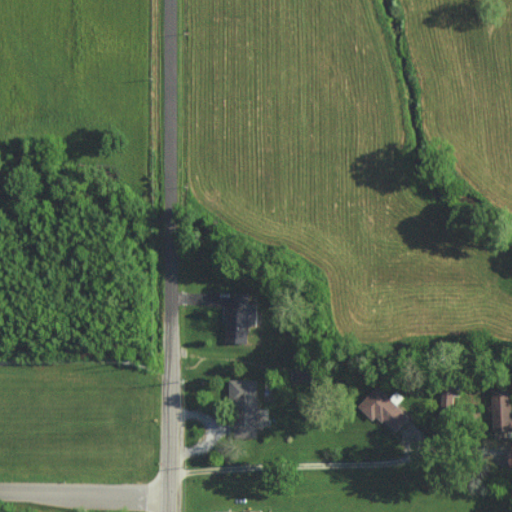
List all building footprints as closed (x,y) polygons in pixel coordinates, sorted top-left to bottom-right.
[(258,302),(243,302),(243,292),(233,292),(232,306),(228,306),(227,342),(247,343),(248,326),(258,326),(258,302)] [(232,436),(258,437),(259,379),(233,379),(232,436)] [(397,432),(411,417),(379,387),(360,407),(374,419),(378,415),(397,432)] [(453,415),(454,388),(442,387),(441,414),(453,415)] [(511,394),(511,389),(492,390),(494,432),(505,431),(505,436),(511,435),(511,394)]
